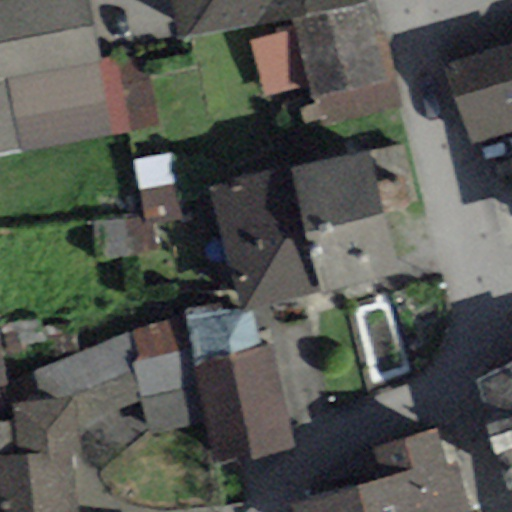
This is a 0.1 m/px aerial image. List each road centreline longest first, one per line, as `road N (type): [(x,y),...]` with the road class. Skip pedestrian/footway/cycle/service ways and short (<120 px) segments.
road 1 (residential): [(450,272),(389,0)]
road 2 (residential): [(499,511),(463,384),(450,272)]
